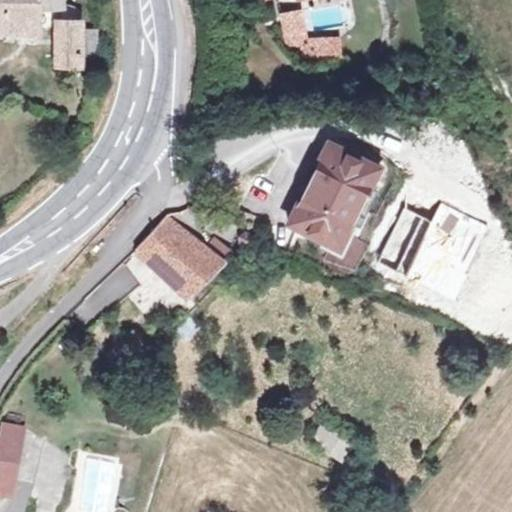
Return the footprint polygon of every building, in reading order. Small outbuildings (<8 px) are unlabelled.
[(0,0),(0,29),(38,32),(37,7),(61,5),(61,0),(0,0)] [(306,50),(304,42),(299,13),(283,16),(290,46),(297,44),(301,50),(306,50)] [(81,28),(82,20),(57,20),(57,64),(81,65),(81,28)] [(81,28),(81,65),(98,65),(99,28),(81,28)] [(343,40),(324,41),(326,54),(346,53),(343,40)] [(307,55),(326,54),(324,41),(304,42),(306,50),(307,55)] [(463,139),(453,144),(464,168),(475,163),(463,139)] [(292,222),(339,246),(380,165),(333,142),(292,222)] [(216,255),(165,215),(144,239),(160,253),(149,263),(186,294),(225,256),(220,252),(216,255)] [(160,253),(144,239),(134,250),(149,263),(160,253)] [(143,281),(152,270),(133,254),(123,265),(143,281)] [(117,265),(96,294),(116,308),(137,279),(117,265)] [(0,443),(0,461),(18,465),(25,427),(4,423),(0,443)] [(311,437),(340,464),(353,450),(324,423),(311,437)] [(13,499),(30,502),(38,442),(26,441),(23,463),(19,463),(13,499)] [(0,461),(0,496),(11,498),(18,465),(0,461)]
